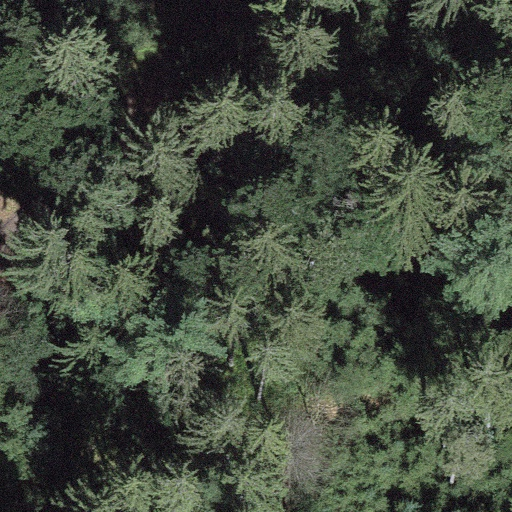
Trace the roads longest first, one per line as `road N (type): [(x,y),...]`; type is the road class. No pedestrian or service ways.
road 1 (track): [(0,247),(204,0)]
road 2 (track): [(3,511),(3,244)]
